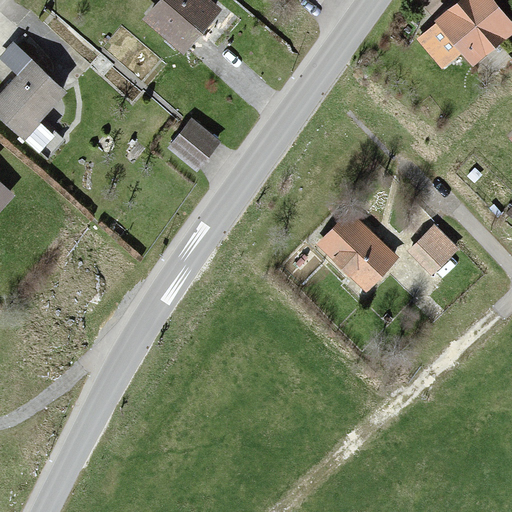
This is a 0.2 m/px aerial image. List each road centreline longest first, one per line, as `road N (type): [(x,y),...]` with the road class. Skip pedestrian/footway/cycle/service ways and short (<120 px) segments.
road 1 (secondary): [(44,511),(159,300),(370,0)]
road 2 (residential): [(395,410),(511,302)]
